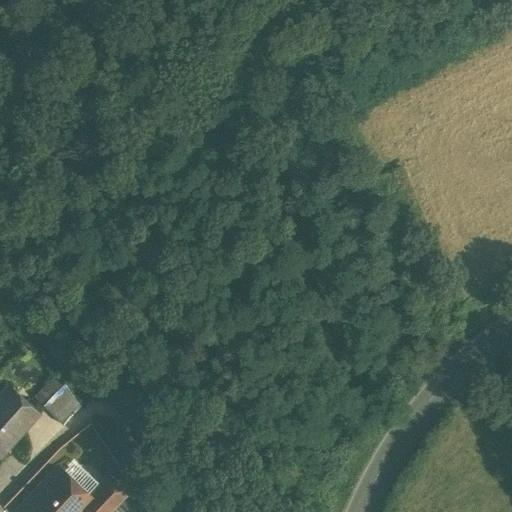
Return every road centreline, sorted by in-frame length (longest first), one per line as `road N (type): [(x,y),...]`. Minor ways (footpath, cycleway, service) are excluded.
road 1 (tertiary): [(360,511),(429,398),(511,329)]
road 2 (track): [(158,511),(131,471),(117,419),(91,404),(78,414)]
road 3 (track): [(82,390),(6,287)]
